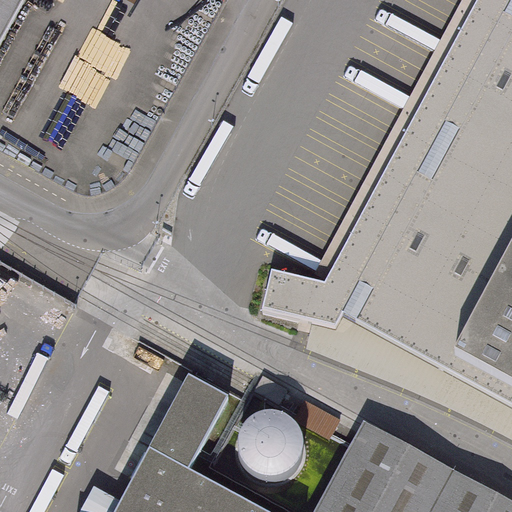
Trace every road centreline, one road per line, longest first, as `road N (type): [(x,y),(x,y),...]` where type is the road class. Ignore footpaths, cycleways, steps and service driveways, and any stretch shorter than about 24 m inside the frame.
road 1 (residential): [(116,230),(155,198),(266,0)]
road 2 (residential): [(0,190),(65,224),(116,230)]
